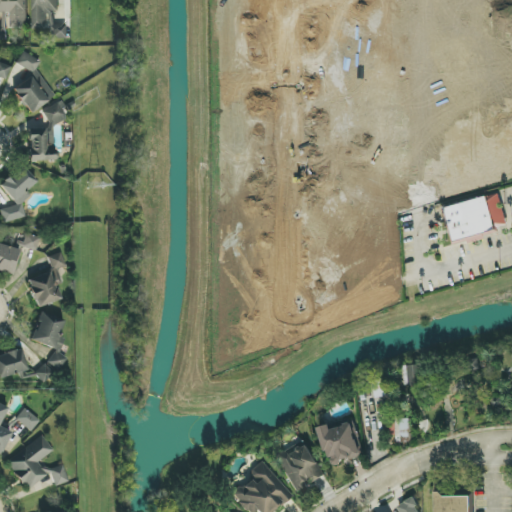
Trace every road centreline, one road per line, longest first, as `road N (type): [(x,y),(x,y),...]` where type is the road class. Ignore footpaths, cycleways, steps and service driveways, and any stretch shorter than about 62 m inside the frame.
road 1 (residential): [(304,308),(289,293),(285,269),(284,0)]
road 2 (residential): [(511,446),(414,463),(332,511)]
road 3 (residential): [(285,194),(333,192),(345,174),(334,151),(284,149)]
